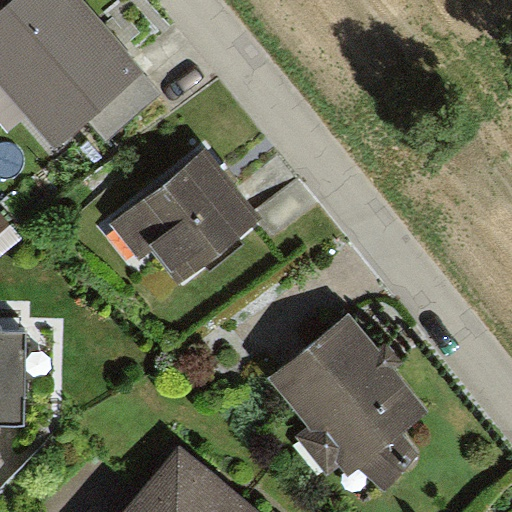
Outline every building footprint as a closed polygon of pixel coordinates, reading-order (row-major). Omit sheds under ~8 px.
[(126,74),(63,0),(8,0),(0,7),(0,85),(47,141),(126,74)] [(245,215),(195,155),(108,227),(133,257),(149,244),(173,273),(245,215)] [(0,310),(0,407),(24,407),(23,320),(6,321),(0,310)] [(334,315),(262,376),(340,467),(347,460),(365,481),(403,450),(386,430),(413,407),(334,315)] [(261,511),(245,499),(172,440),(112,511),(261,511)]
